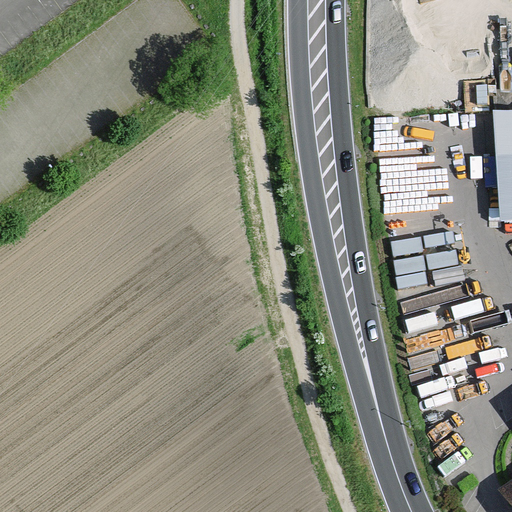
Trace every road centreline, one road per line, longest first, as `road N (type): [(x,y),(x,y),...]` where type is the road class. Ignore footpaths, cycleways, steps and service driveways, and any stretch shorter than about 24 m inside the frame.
road 1 (track): [(350,511),(272,241),(237,0)]
road 2 (primary): [(411,511),(388,450),(345,268),(324,135),(317,0)]
road 3 (unknown): [(475,136),(448,148),(457,210),(511,313)]
road 4 (unknown): [(511,342),(480,381),(472,423),(481,473),(506,511)]
